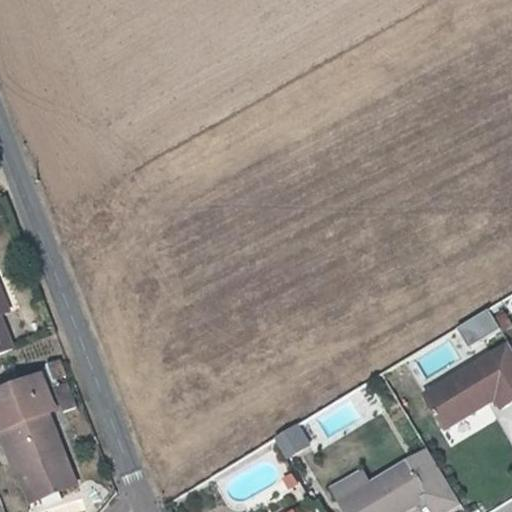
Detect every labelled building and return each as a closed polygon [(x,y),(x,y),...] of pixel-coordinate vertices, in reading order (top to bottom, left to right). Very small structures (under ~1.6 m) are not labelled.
[(0,310),(0,352),(14,347),(0,310)] [(511,377),(498,354),(430,394),(446,422),(476,405),(479,411),(511,391),(511,377)] [(14,413),(4,417),(15,446),(31,487),(72,472),(40,384),(7,394),(14,413)] [(449,428),(479,411),(476,405),(446,422),(449,428)] [(273,437),(285,458),(310,444),(298,423),(273,437)] [(77,487),(72,472),(31,487),(15,446),(4,450),(14,476),(18,475),(28,504),(77,487)] [(437,458),(432,450),(412,461),(372,484),(346,500),(343,501),(349,511),(403,511),(429,497),(437,511),(443,511),(462,501),(437,458)] [(293,486),(300,482),(294,471),(287,475),(293,486)] [(335,487),(343,501),(346,500),(372,484),(364,471),(335,487)]
